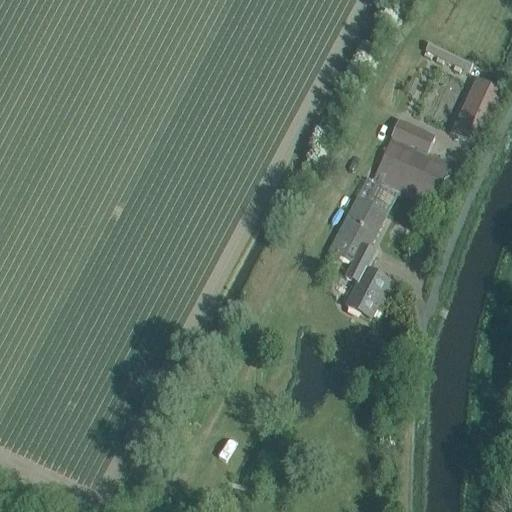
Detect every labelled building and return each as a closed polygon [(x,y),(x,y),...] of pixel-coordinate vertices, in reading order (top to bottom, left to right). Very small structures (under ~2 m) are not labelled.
[(425,54),(469,75),(472,67),(429,46),(425,54)] [(411,80),(405,94),(412,97),(418,83),(411,80)] [(482,86),(457,140),(476,150),(502,95),(482,86)] [(400,126),(395,135),(391,143),(428,159),(435,142),(400,126)] [(434,207),(450,169),(391,145),(374,184),(434,207)] [(345,280),(359,289),(349,312),(372,324),(381,310),(383,311),(394,288),(369,275),(378,258),(369,253),(400,197),(368,184),(330,257),(351,267),(345,280)]
